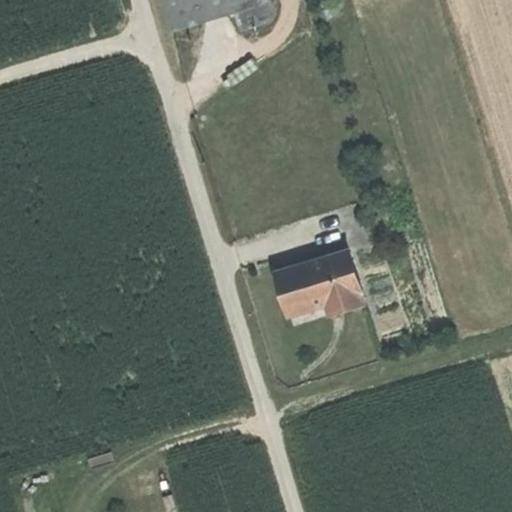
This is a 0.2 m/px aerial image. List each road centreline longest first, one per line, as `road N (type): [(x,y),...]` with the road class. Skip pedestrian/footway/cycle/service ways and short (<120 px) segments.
road 1 (track): [(273,414),(511,341)]
road 2 (track): [(153,29),(0,73)]
